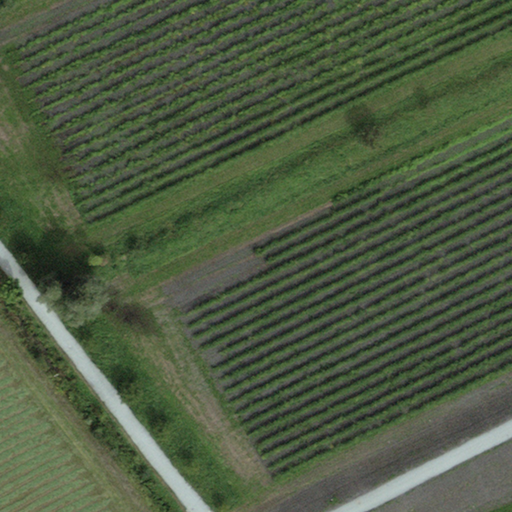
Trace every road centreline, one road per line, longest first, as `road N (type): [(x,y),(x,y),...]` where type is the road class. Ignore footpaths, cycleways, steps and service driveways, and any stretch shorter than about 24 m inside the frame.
road 1 (track): [(198,511),(0,252)]
road 2 (track): [(371,511),(511,441)]
